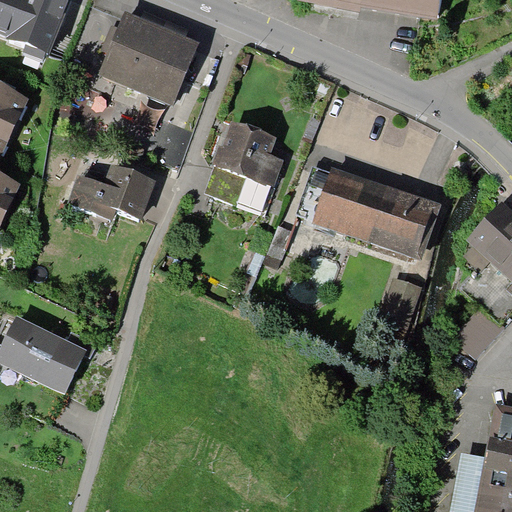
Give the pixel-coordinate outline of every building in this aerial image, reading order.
[(0,0),(0,45),(43,63),(68,0),(0,0)] [(295,0),(295,4),(435,26),(439,0),(295,0)] [(103,81),(176,111),(200,51),(127,21),(103,81)] [(0,163),(3,166),(30,107),(0,93),(0,163)] [(166,135),(167,116),(145,115),(144,134),(166,135)] [(208,192),(266,214),(285,165),(270,159),(275,145),(232,129),(208,192)] [(119,218),(142,226),(156,188),(111,171),(104,191),(81,183),(71,211),(115,227),(119,218)] [(360,244),(378,192),(328,174),(310,227),(360,244)] [(0,233),(20,189),(0,179),(0,233)] [(378,192),(360,244),(416,265),(434,212),(378,192)] [(511,285),(511,219),(504,212),(471,248),(511,285)] [(380,323),(409,332),(422,290),(393,281),(380,323)] [(479,360),(506,332),(484,311),(457,339),(479,360)] [(0,366),(68,399),(88,355),(20,323),(0,364),(0,366)] [(511,511),(511,410),(499,408),(479,511),(511,511)]
